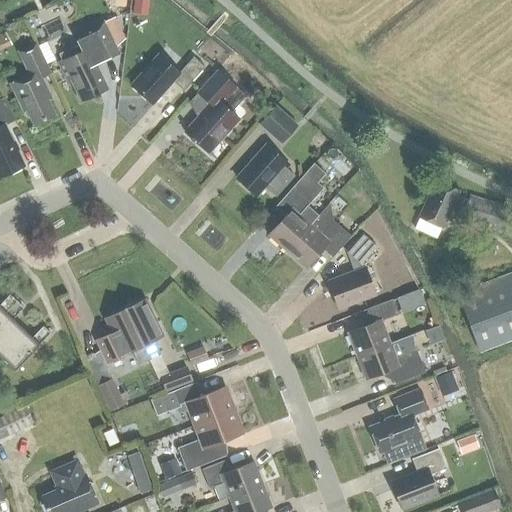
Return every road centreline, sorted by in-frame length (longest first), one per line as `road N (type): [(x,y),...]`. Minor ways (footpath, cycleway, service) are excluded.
road 1 (residential): [(338,511),(270,333),(137,218)]
road 2 (residential): [(137,218),(91,181),(0,229)]
road 3 (residential): [(0,236),(45,267),(137,218)]
